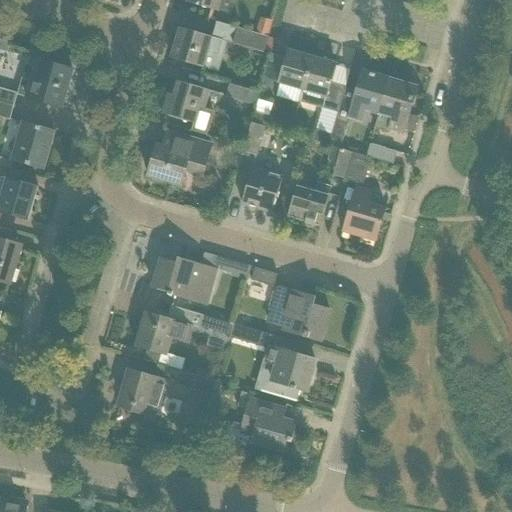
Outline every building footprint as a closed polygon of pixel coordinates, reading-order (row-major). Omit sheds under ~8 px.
[(187,0),(186,3),(205,8),(217,12),(220,0),(187,0)] [(170,59),(189,64),(213,71),(222,41),(212,37),(179,28),(170,59)] [(237,28),(232,44),(263,53),(264,50),(272,52),(275,39),(268,37),(255,34),(237,28)] [(278,83),(302,90),(313,52),(303,49),(301,54),(288,50),(278,83)] [(313,52),(302,90),(314,93),(311,105),(338,113),(345,87),(330,83),(336,64),(323,60),(324,55),(313,52)] [(25,77),(25,78),(32,81),(28,98),(27,98),(42,102),(61,108),(72,70),(31,58),(25,77)] [(365,108),(379,112),(388,80),(374,76),(375,75),(370,73),(370,74),(362,72),(349,115),(362,119),(365,108)] [(388,80),(379,112),(374,129),(389,133),(390,129),(402,132),(403,131),(408,114),(415,88),(388,80)] [(214,112),(204,109),(210,91),(177,81),(173,95),(168,94),(162,114),(193,124),(191,131),(207,136),(214,112)] [(250,104),(253,90),(229,84),(225,97),(250,104)] [(0,87),(0,102),(14,107),(18,95),(19,93),(17,93),(0,87)] [(0,117),(10,120),(14,107),(0,102),(0,117)] [(266,127),(270,116),(254,111),(251,123),(265,127),(266,127)] [(408,114),(403,131),(412,134),(417,116),(408,114)] [(328,144),(332,146),(340,149),(348,123),(335,120),(331,134),(328,144)] [(13,161),(43,169),(54,132),(23,123),(13,161)] [(257,156),(265,127),(251,123),(243,152),(257,156)] [(312,141),(328,144),(331,134),(315,130),(312,141)] [(202,175),(211,145),(185,138),(167,132),(166,133),(162,147),(156,145),(147,176),(180,185),(185,170),(202,175)] [(370,144),(366,157),(371,158),(393,164),(396,152),(370,144)] [(333,176),(346,180),(354,153),(340,149),(332,146),(328,160),(337,162),(333,176)] [(354,153),(346,180),(363,185),(371,158),(366,157),(354,153)] [(241,203),(272,212),(282,178),(251,169),(241,203)] [(0,213),(9,216),(28,222),(38,186),(6,177),(0,196),(0,213)] [(287,217),(305,222),(305,223),(305,224),(306,224),(306,225),(307,226),(308,227),(309,227),(311,227),(313,226),(314,225),(314,224),(315,224),(315,222),(320,224),(331,187),(317,183),(314,191),(296,186),(287,217)] [(369,203),(372,191),(356,186),(342,233),(375,242),(385,208),(369,203)] [(14,270),(21,246),(8,243),(11,231),(0,227),(0,281),(10,284),(10,281),(15,283),(19,271),(14,270)] [(161,259),(152,288),(167,293),(167,295),(206,306),(216,269),(220,258),(204,253),(200,264),(186,260),(185,266),(161,259)] [(251,280),(274,287),(277,274),(254,268),(251,280)] [(268,306),(272,308),(268,321),(284,325),(282,330),(320,341),(330,311),(313,306),(315,298),(312,297),(278,287),(276,293),(273,292),(268,306)] [(136,346),(155,352),(167,355),(172,340),(188,345),(193,327),(145,313),(136,346)] [(229,340),(230,338),(234,324),(203,315),(198,331),(229,340)] [(234,324),(230,338),(258,346),(263,332),(234,324)] [(277,364),(271,382),(294,390),(295,388),(306,391),(315,361),(271,347),(267,361),(277,364)] [(128,373),(118,407),(153,417),(154,414),(159,395),(174,399),(182,402),(187,399),(190,389),(213,396),(216,384),(217,381),(186,373),(180,371),(175,387),(128,373)] [(227,442),(246,447),(247,441),(283,451),(286,442),(291,443),(296,424),(283,420),(286,410),(249,399),(240,428),(232,426),(227,442)] [(191,437),(186,452),(196,455),(200,439),(191,437)] [(0,500),(0,511),(24,511),(26,503),(11,500),(11,502),(0,500)]
